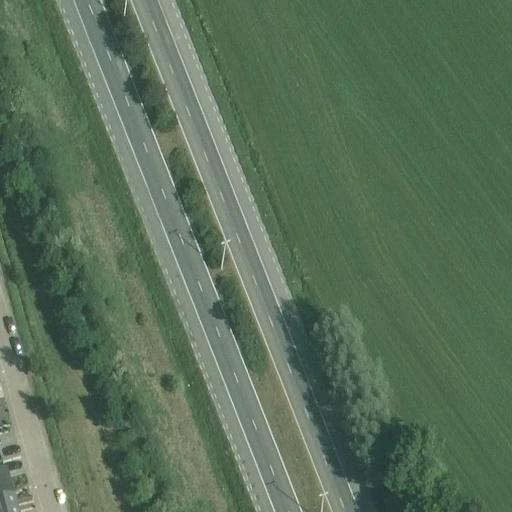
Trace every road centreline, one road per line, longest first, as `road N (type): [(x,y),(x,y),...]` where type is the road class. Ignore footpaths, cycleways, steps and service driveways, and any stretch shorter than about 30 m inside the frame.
road 1 (trunk): [(83,0),(284,511)]
road 2 (trunk): [(343,511),(143,0)]
road 3 (residential): [(0,324),(53,511)]
